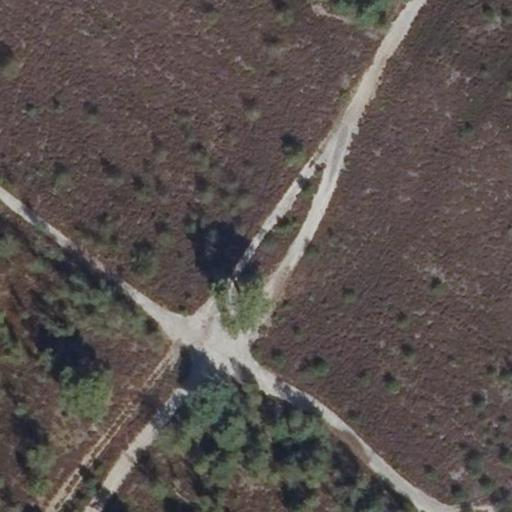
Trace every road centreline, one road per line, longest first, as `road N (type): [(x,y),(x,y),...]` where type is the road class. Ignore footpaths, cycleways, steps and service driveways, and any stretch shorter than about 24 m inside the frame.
road 1 (track): [(441,511),(0,194)]
road 2 (track): [(205,341),(439,0)]
road 3 (track): [(205,341),(38,511)]
road 4 (track): [(205,341),(92,511)]
